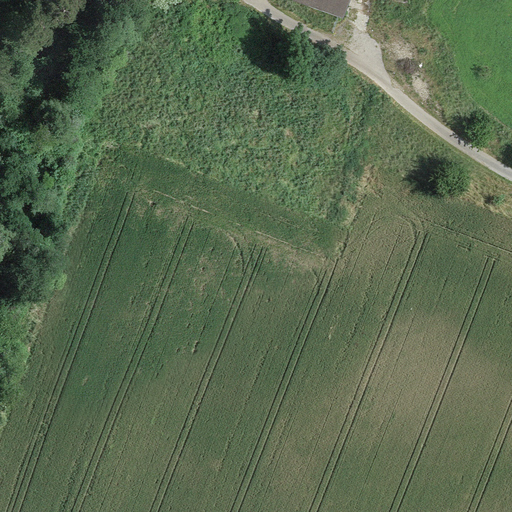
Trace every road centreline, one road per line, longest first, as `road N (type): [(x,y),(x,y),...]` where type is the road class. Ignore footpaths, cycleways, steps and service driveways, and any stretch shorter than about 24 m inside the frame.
road 1 (track): [(511,175),(441,132),(353,46),(366,0)]
road 2 (unknown): [(269,4),(376,69)]
